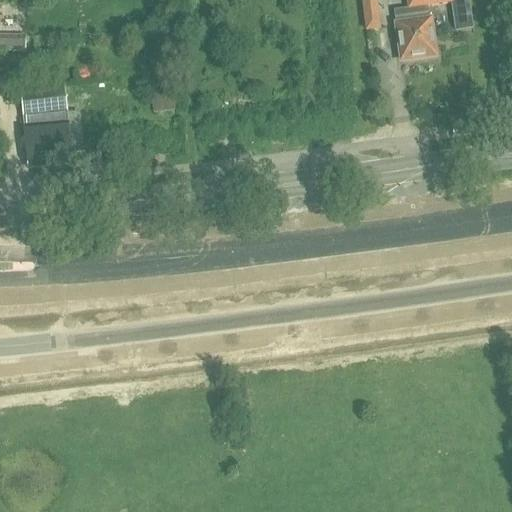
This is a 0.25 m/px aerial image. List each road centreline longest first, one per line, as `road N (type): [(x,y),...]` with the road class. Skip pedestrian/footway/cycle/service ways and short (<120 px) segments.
road 1 (unclassified): [(0,348),(511,284)]
road 2 (unclassified): [(511,156),(0,212)]
road 3 (primary): [(511,217),(138,264)]
road 4 (primary): [(0,282),(138,264)]
road 5 (primary): [(138,264),(0,255)]
